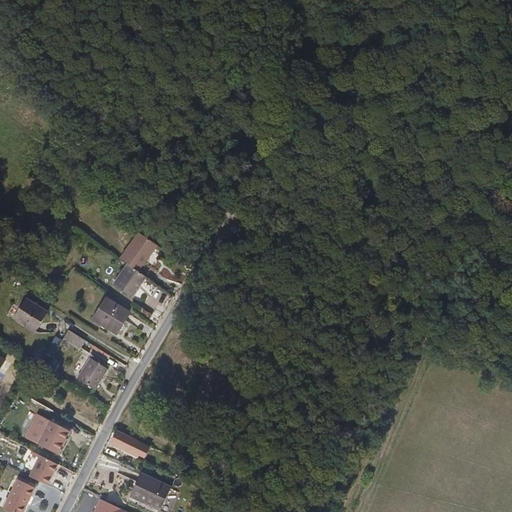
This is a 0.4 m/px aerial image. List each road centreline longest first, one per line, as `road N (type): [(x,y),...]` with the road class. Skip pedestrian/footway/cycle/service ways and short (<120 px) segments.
road 1 (track): [(309,0),(230,205),(157,335)]
road 2 (residential): [(63,511),(157,335)]
